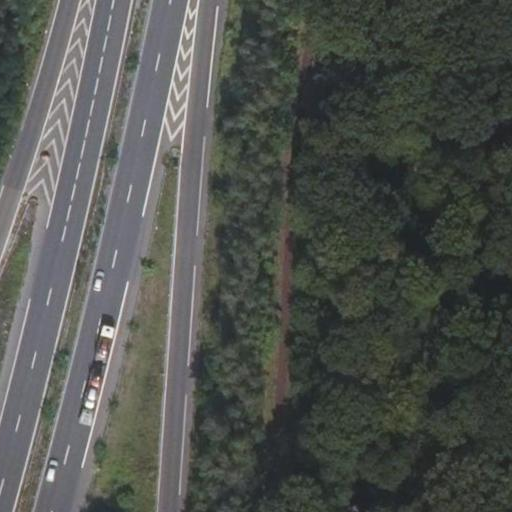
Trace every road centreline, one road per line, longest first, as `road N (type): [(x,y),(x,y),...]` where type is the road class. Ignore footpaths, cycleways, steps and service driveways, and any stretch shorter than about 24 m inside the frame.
road 1 (trunk): [(50,511),(169,0)]
road 2 (track): [(447,511),(449,303),(395,0)]
road 3 (trunk): [(168,511),(203,0)]
road 4 (trunk): [(113,0),(0,497)]
road 5 (trunk): [(81,0),(0,232)]
